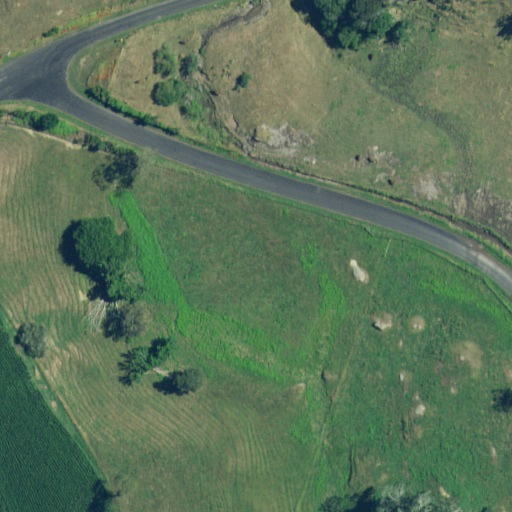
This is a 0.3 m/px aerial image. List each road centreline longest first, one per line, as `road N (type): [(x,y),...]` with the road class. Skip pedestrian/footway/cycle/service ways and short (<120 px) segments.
road 1 (unclassified): [(511,278),(441,236),(158,145),(14,69)]
road 2 (unclassified): [(14,69),(118,19),(180,0)]
